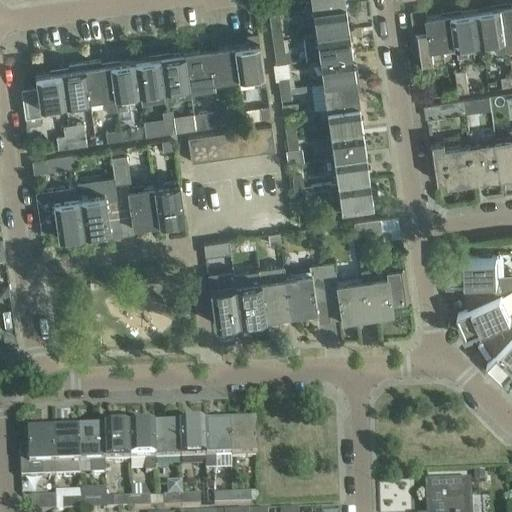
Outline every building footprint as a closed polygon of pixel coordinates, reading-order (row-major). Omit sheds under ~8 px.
[(276,0),(266,0),(268,10),(278,8),(276,0)] [(312,7),(316,33),(347,28),(343,3),(312,7)] [(504,4),(479,8),(484,39),(499,37),(501,50),(511,49),(504,4)] [(445,45),(459,43),(455,12),(427,16),(425,8),(411,10),(418,62),(446,58),(445,45)] [(455,12),(459,43),(461,56),(471,55),(469,41),(484,39),(479,8),(455,12)] [(280,16),(269,17),(272,39),(283,38),(281,27),(280,16)] [(320,58),(351,53),(347,28),(316,33),(304,34),(308,60),(320,58)] [(248,42),(233,44),(238,77),(240,88),(265,85),(264,73),(259,41),(258,38),(248,39),(248,42)] [(283,38),(272,39),(276,64),(286,63),(285,51),(284,48),(283,38)] [(213,80),(238,77),(233,44),(208,48),(213,80)] [(208,48),(182,52),(189,94),(214,90),(213,80),(208,48)] [(189,98),(189,94),(182,52),(157,55),(162,88),(165,102),(189,98)] [(320,58),(323,82),(354,77),(351,53),(320,58)] [(157,55),(133,59),(138,91),(162,88),(157,55)] [(109,111),(116,110),(108,63),(101,64),(100,58),(83,61),(89,99),(107,96),(109,111)] [(133,59),(108,63),(116,110),(129,108),(127,93),(138,91),(133,59)] [(69,68),(59,70),(64,102),(89,99),(83,61),(68,63),(69,68)] [(511,68),(510,69),(511,74),(499,75),(500,86),(511,84),(511,68)] [(36,85),(21,88),(25,117),(40,115),(42,114),(41,106),(43,105),(64,102),(59,70),(35,73),(36,85)] [(469,80),(468,70),(458,71),(459,81),(469,80)] [(279,77),(281,87),(290,86),(288,76),(279,77)] [(326,107),(358,103),(354,77),(323,82),(326,107)] [(459,81),(461,92),(471,91),(469,80),(459,81)] [(291,97),(290,86),(281,87),(282,98),(291,97)] [(474,98),(467,99),(469,112),(476,111),(474,98)] [(424,105),(426,118),(469,112),(467,99),(424,105)] [(297,102),(283,104),(282,104),(283,112),(284,112),(298,110),(297,102)] [(326,107),(330,131),(361,127),(358,103),(326,107)] [(268,106),(259,108),(260,119),(270,118),(269,109),(268,106)] [(163,110),(164,122),(174,120),(173,109),(163,110)] [(217,109),(192,113),(194,129),(219,125),(218,116),(217,109)] [(219,125),(230,124),(229,114),(218,116),(219,125)] [(176,132),(174,120),(164,122),(166,133),(176,132)] [(68,125),(63,126),(65,134),(65,137),(74,135),(76,146),(87,144),(84,123),(68,125)] [(286,127),(288,137),(297,136),(295,125),(286,127)] [(271,126),(258,128),(261,152),(274,150),(271,126)] [(333,156),(365,152),(361,127),(330,131),(333,156)] [(131,128),(119,129),(120,139),(132,138),(131,128)] [(258,128),(246,129),(250,154),(261,152),(258,128)] [(510,134),(499,135),(499,139),(504,176),(511,174),(511,128),(509,129),(510,134)] [(108,141),(120,139),(119,129),(106,131),(108,141)] [(246,129),(234,131),(238,156),(250,154),(246,129)] [(225,157),(238,156),(234,131),(223,133),(225,157)] [(223,133),(211,134),(214,159),(225,157),(223,133)] [(65,134),(56,135),(57,148),(76,146),(74,135),(65,137),(65,134)] [(211,134),(198,136),(201,161),(214,159),(211,134)] [(190,163),(201,161),(198,136),(187,138),(190,163)] [(288,137),(289,148),(299,147),(297,136),(288,137)] [(499,139),(473,142),(479,179),(504,176),(499,139)] [(172,140),(161,142),(162,152),(173,150),(172,140)] [(479,179),(473,142),(446,146),(445,141),(430,143),(436,180),(449,178),(450,183),(479,179)] [(333,156),(337,181),(368,176),(365,152),(333,156)] [(127,153),(109,156),(112,175),(119,216),(130,214),(132,225),(157,221),(152,185),(128,189),(127,181),(130,181),(127,153)] [(45,158),(31,160),(33,173),(47,171),(45,158)] [(112,175),(76,180),(76,184),(83,232),(110,228),(108,217),(119,216),(112,175)] [(293,176),(295,187),(304,185),(303,175),(293,176)] [(368,176),(337,181),(340,207),(341,215),(373,210),(372,202),(377,202),(375,186),(370,187),(368,176)] [(178,182),(152,185),(157,221),(184,217),(178,182)] [(58,236),(83,232),(76,184),(35,190),(41,231),(57,229),(58,236)] [(305,197),(304,185),(295,187),(296,198),(305,197)] [(379,218),(356,221),(357,234),(381,231),(379,218)] [(268,234),(269,244),(283,242),(281,232),(268,234)] [(239,238),(230,239),(232,249),(241,248),(239,238)] [(203,243),(204,256),(219,253),(217,241),(203,243)] [(480,255),(449,256),(450,280),(462,280),(468,308),(504,293),(511,289),(511,273),(498,274),(497,254),(492,254),(492,252),(480,252),(480,255)] [(366,267),(362,268),(369,315),(392,312),(391,300),(408,298),(403,259),(392,261),(385,269),(385,271),(371,273),(370,270),(366,267)] [(341,319),(369,315),(362,268),(360,268),(361,279),(339,282),(336,260),(324,262),(329,296),(337,295),(341,319)] [(313,274),(288,277),(293,313),(316,309),(315,298),(329,296),(324,262),(312,264),(313,274)] [(235,269),(207,272),(214,324),(243,320),(236,274),(235,269)] [(244,326),(269,322),(262,280),(246,283),(244,273),(236,274),(243,320),(244,326)] [(288,277),(262,280),(269,322),(282,320),(281,314),(293,313),(288,277)] [(468,308),(458,313),(468,335),(478,330),(495,354),(511,335),(511,311),(504,293),(468,308)] [(511,371),(511,335),(495,354),(487,362),(505,379),(508,376),(511,371)] [(229,426),(230,459),(256,458),(255,425),(229,426)] [(204,427),(205,460),(205,472),(216,471),(216,459),(230,459),(229,426),(204,427)] [(178,428),(180,461),(205,460),(204,427),(178,428)] [(153,429),(154,462),(180,461),(178,428),(153,429)] [(54,480),(52,433),(52,429),(41,430),(41,433),(27,434),(27,449),(19,449),(20,482),(54,480)] [(155,474),(154,462),(153,429),(128,430),(129,463),(144,462),(145,474),(155,474)] [(103,431),(104,464),(129,463),(128,430),(103,431)] [(78,432),(79,465),(104,464),(103,431),(78,432)] [(78,432),(52,433),(54,478),(79,477),(79,465),(78,432)] [(483,472),(473,472),(474,481),(486,481),(486,474),(483,474),(483,472)] [(471,511),(471,500),(470,480),(424,482),(424,483),(425,483),(427,511),(430,511),(429,511),(471,511)] [(181,506),(181,496),(180,484),(166,484),(167,497),(163,497),(163,507),(181,506)] [(232,504),(231,494),(213,495),(214,505),(232,504)] [(250,494),(231,494),(232,504),(250,504),(250,494)] [(199,496),(181,496),(181,506),(200,506),(199,496)] [(33,511),(56,511),(55,497),(30,498),(30,511),(33,511)] [(112,499),(113,509),(131,508),(131,498),(112,499)] [(149,498),(131,498),(131,508),(149,507),(149,498)] [(99,499),(80,500),(81,510),(99,509),(99,499)] [(62,501),(62,511),(81,510),(80,500),(62,501)]
